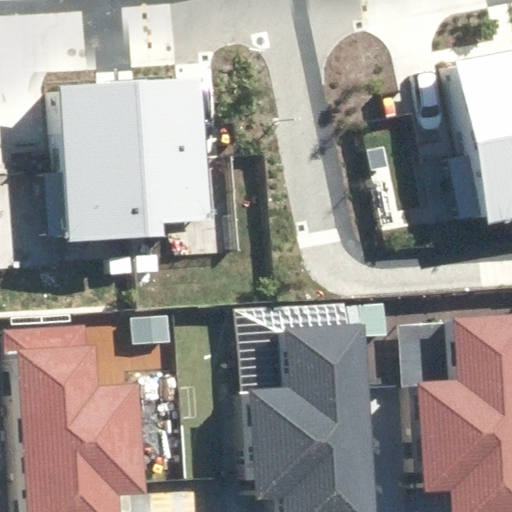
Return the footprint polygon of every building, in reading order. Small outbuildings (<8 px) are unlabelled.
[(511,44),(429,60),(459,217),(511,206),(511,44)] [(32,78),(37,233),(136,231),(135,216),(188,215),(184,73),(32,78)] [(510,511),(510,492),(499,321),(421,325),(425,389),(382,391),(389,501),(415,500),(415,511),(510,511)] [(78,330),(0,332),(0,511),(82,511),(83,508),(113,507),(109,396),(80,397),(78,330)] [(247,509),(247,511),(340,511),(332,332),(252,336),(255,397),(212,399),(218,510),(247,509)]
